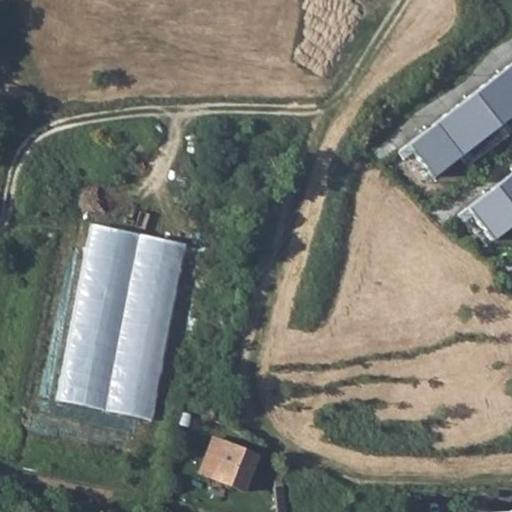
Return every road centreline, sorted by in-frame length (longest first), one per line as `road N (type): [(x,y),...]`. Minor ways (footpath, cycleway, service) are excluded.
road 1 (track): [(394,0),(340,78),(298,198),(251,386),(254,418),(274,447),(355,474),(511,477)]
road 2 (track): [(332,100),(74,117),(16,155),(0,219)]
